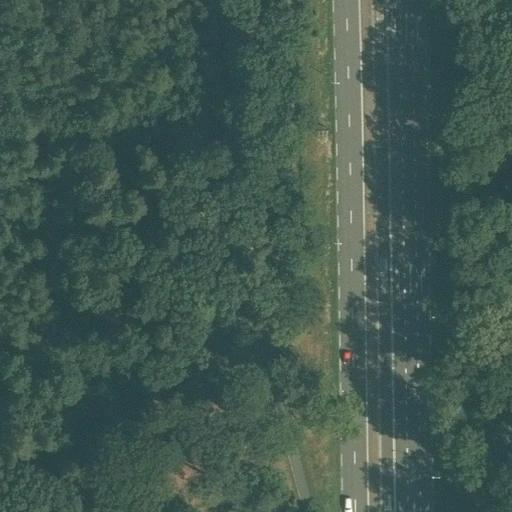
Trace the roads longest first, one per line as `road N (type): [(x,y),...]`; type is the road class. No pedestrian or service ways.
road 1 (primary): [(344,0),(354,511)]
road 2 (primary): [(407,511),(398,0)]
